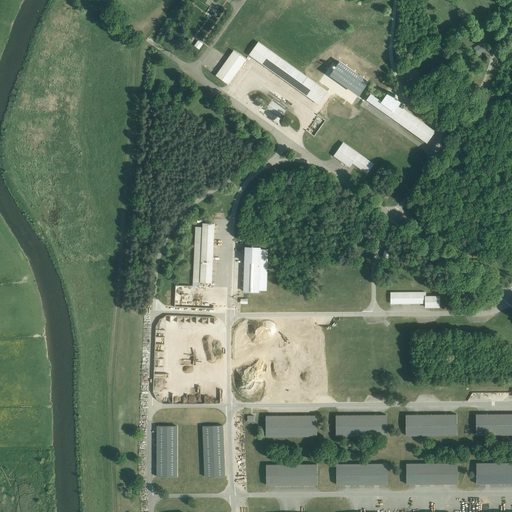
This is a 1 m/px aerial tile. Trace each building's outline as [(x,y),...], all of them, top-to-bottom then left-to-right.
[(467,47),(473,58),(486,50),(480,39),(467,47)] [(259,42),(250,55),(319,104),(328,92),(259,42)] [(247,59),(235,51),(218,76),(229,84),(247,59)] [(364,86),(339,68),(334,75),(358,93),(364,86)] [(452,75),(458,82),(465,77),(459,69),(452,75)] [(400,106),(401,104),(388,95),(381,103),(378,108),(392,117),(400,106)] [(289,103),(280,96),(276,102),(285,108),(289,103)] [(367,100),(378,108),(381,103),(370,96),(367,100)] [(287,111),(273,101),(268,108),(282,118),(287,111)] [(427,141),(435,130),(400,106),(392,117),(427,141)] [(360,154),(345,143),(336,156),(351,166),(354,161),(360,154)] [(373,163),(360,154),(354,161),(368,171),(373,163)] [(205,224),(205,228),(198,227),(196,278),(203,279),(203,282),(214,283),(216,224),(205,224)] [(260,291),(260,289),(268,289),(269,250),(261,250),(262,247),(246,247),(245,291),(260,291)] [(427,295),(427,292),(391,292),(392,302),(427,301),(427,295)] [(440,306),(440,295),(427,295),(427,301),(427,306),(440,306)] [(511,413),(477,413),(477,435),(511,434),(511,413)] [(388,435),(388,414),(337,414),(338,436),(388,435)] [(457,436),(456,414),(406,415),(406,436),(457,436)] [(319,437),(319,415),(269,415),(269,437),(319,437)] [(158,475),(179,475),(179,425),(158,425),(158,475)] [(206,476),(227,475),(225,425),(204,426),(206,476)] [(511,483),(511,462),(477,462),(477,484),(511,483)] [(457,484),(457,463),(407,463),(407,484),(457,484)] [(319,485),(319,464),(269,464),(269,485),(319,485)] [(389,485),(389,464),(338,464),(339,485),(389,485)]
